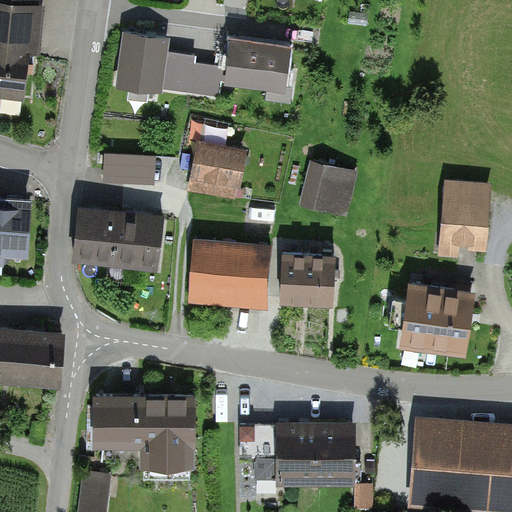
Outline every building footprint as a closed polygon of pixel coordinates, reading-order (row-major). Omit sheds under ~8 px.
[(41,43),(47,0),(0,0),(0,110),(23,114),(32,42),(41,43)] [(168,40),(126,35),(119,88),(161,93),(162,89),(219,96),(220,83),(283,91),(288,49),(233,42),(230,71),(195,67),(196,59),(166,55),(168,40)] [(197,154),(209,121),(196,116),(184,149),(197,154)] [(253,185),(261,145),(210,135),(200,186),(241,194),(243,183),(253,185)] [(107,180),(160,181),(160,151),(107,150),(107,180)] [(305,200),(349,214),(363,170),(318,157),(305,200)] [(502,183),(452,176),(440,257),(472,261),(474,244),(493,247),(502,183)] [(36,192),(0,188),(0,263),(4,264),(5,250),(29,253),(36,192)] [(135,207),(91,204),(86,257),(131,261),(135,207)] [(179,211),(135,207),(131,261),(175,264),(179,211)] [(274,304),(281,241),(208,233),(200,296),(274,304)] [(345,303),(348,252),(296,248),(293,300),(345,303)] [(492,290),(427,279),(415,346),(481,357),(492,290)] [(0,320),(0,376),(74,380),(77,325),(0,320)] [(110,390),(108,442),(208,445),(209,393),(110,390)] [(372,483),(374,415),(291,413),(291,425),(247,424),(246,455),(267,455),(266,481),(372,483)] [(511,422),(430,414),(422,497),(511,505),(511,422)] [(111,511),(114,475),(86,473),(82,511),(111,511)]
